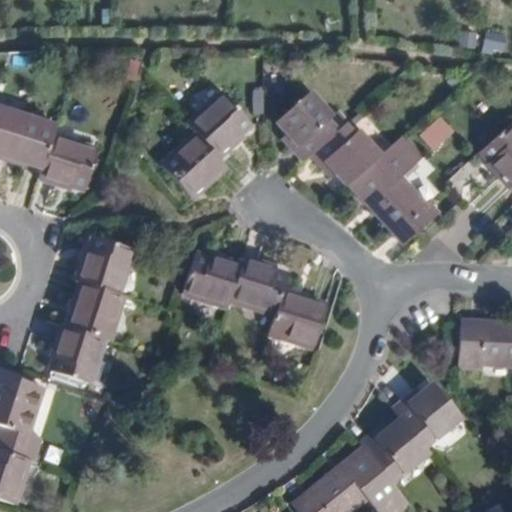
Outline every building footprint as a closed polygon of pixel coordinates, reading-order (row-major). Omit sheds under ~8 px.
[(480,50),(500,52),(503,34),(482,32),(480,50)] [(186,126),(193,134),(216,159),(241,137),(239,135),(248,126),(220,94),(186,126)] [(274,122),(295,147),(293,149),(302,161),(310,154),(338,129),(307,94),(274,122)] [(0,158),(7,161),(20,117),(0,109),(0,158)] [(435,115),(414,137),(430,152),(451,130),(435,115)] [(20,117),(7,161),(38,171),(49,137),(52,127),(20,117)] [(338,129),(310,154),(320,165),(323,163),(343,188),(348,183),(378,157),(347,121),(338,129)] [(511,122),(482,149),(491,160),(487,163),(508,189),(511,185),(511,122)] [(159,166),(189,198),(224,167),(216,159),(193,134),(159,166)] [(348,183),(368,207),(365,210),(398,250),(437,216),(426,203),(421,207),(399,180),(421,160),(402,136),(378,157),(348,183)] [(38,171),(35,181),(66,190),(68,187),(81,191),(93,151),(49,137),(38,171)] [(447,178),(468,202),(489,184),(467,160),(447,178)] [(82,249),(71,283),(76,285),(115,296),(129,251),(90,239),(87,251),(82,249)] [(191,255),(179,296),(224,310),(226,303),(238,265),(206,255),(204,259),(191,255)] [(238,265),(226,303),(270,316),(278,292),(283,276),(271,273),(272,267),(240,257),(238,265)] [(76,285),(62,328),(101,340),(106,341),(120,298),(115,296),(76,285)] [(270,316),(264,336),(309,350),(323,306),(278,292),(270,316)] [(511,326),(457,325),(456,373),(479,373),(479,370),(511,370),(511,326)] [(58,327),(48,357),(52,358),(48,372),(86,385),(101,340),(62,328),(58,327)] [(0,452),(27,461),(33,464),(41,438),(29,434),(42,390),(0,375),(0,452)] [(387,413),(396,424),(417,450),(456,420),(428,385),(403,404),(401,402),(387,413)] [(369,439),(356,449),(360,453),(388,488),(424,459),(417,450),(396,424),(372,442),(369,439)] [(0,502),(13,506),(27,461),(0,452),(0,502)] [(334,467),(287,504),(293,511),(350,511),(363,502),(370,511),(401,511),(405,509),(388,488),(360,453),(337,470),(334,467)]
